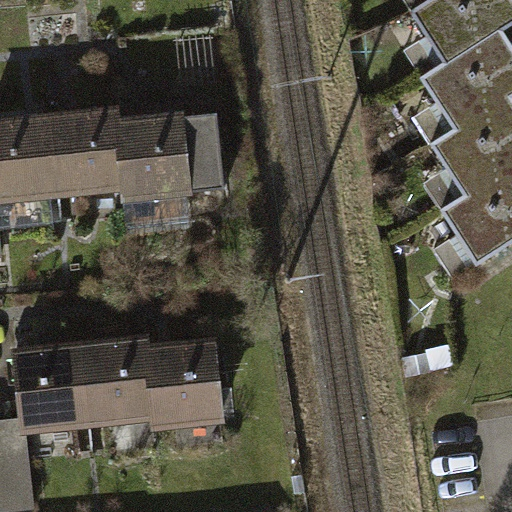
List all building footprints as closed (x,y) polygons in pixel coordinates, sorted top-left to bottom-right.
[(443,72),(498,37),(511,28),(511,10),(505,0),(439,0),(432,5),(409,19),(443,72)] [(454,138),(509,103),(511,101),(511,59),(498,37),(443,72),(421,86),(454,138)] [(463,204),(511,173),(511,108),(509,103),(454,138),(430,153),(463,204)] [(181,106),(116,112),(124,186),(125,198),(225,188),(218,114),(182,117),(181,106)] [(53,119),(60,192),(124,186),(116,112),(53,119)] [(0,198),(60,192),(53,119),(0,123),(0,198)] [(511,173),(463,204),(442,218),(473,268),(511,243),(511,173)] [(83,348),(90,421),(155,414),(148,350),(147,341),(83,348)] [(213,343),(148,350),(155,414),(156,423),(220,417),(213,343)] [(90,421),(83,348),(18,354),(25,420),(25,428),(90,421)] [(0,422),(0,510),(34,507),(25,428),(25,420),(0,422)]
